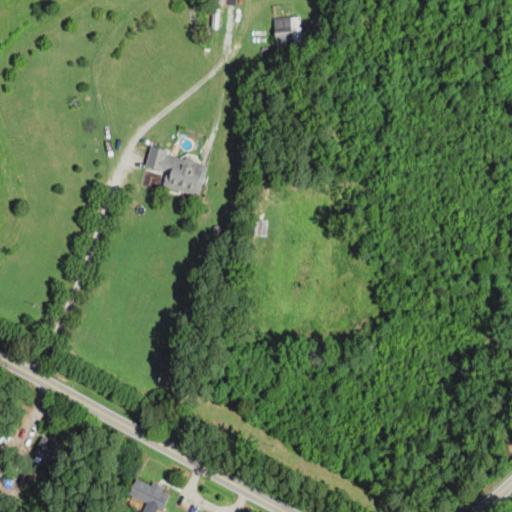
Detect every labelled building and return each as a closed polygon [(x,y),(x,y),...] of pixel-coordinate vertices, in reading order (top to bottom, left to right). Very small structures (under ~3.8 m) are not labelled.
[(274,17),(274,47),(301,47),(301,17),(274,17)] [(162,187),(199,197),(208,163),(150,149),(145,167),(165,172),(162,187)] [(266,236),(266,220),(253,220),(253,236),(266,236)] [(60,465),(68,448),(42,436),(34,453),(60,465)] [(127,495),(161,511),(170,494),(136,477),(127,495)]
